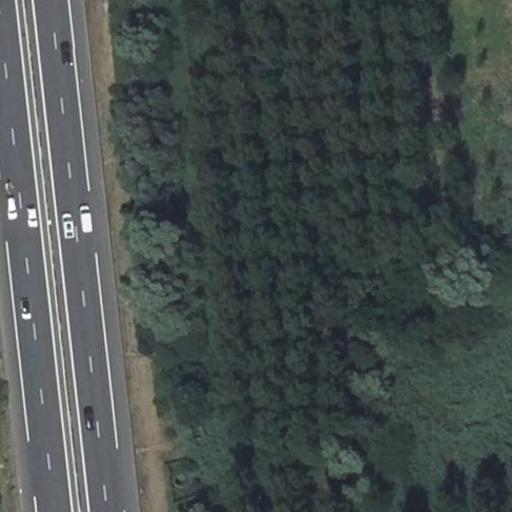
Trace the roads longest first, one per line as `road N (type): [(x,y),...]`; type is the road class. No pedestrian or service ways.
road 1 (motorway): [(112,511),(56,0)]
road 2 (motorway): [(4,0),(59,511)]
